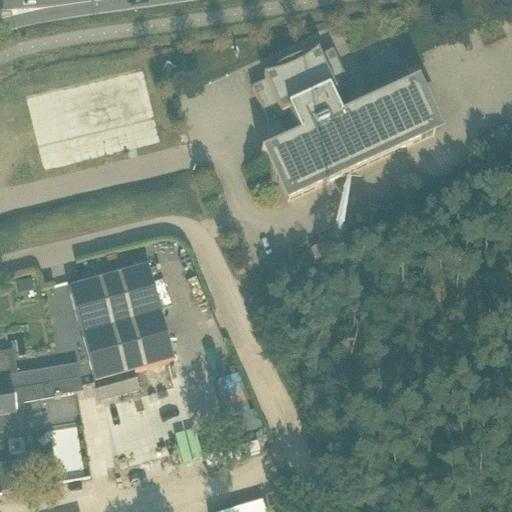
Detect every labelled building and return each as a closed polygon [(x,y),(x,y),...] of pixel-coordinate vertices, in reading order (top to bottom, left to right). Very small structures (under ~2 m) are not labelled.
[(328,98),(348,88),(332,53),(319,59),(317,55),(316,56),(307,58),(301,60),(295,62),(287,65),(279,69),(271,74),(269,76),(264,80),(263,80),(265,84),(251,90),(267,125),(288,116),(291,122),(278,128),(283,140),(296,134),(299,140),(260,158),(260,159),(266,156),(287,203),(434,136),(412,89),(417,87),(417,85),(339,121),(328,98)] [(310,252),(315,263),(333,255),(328,244),(310,252)] [(87,286),(68,291),(94,385),(133,375),(145,371),(159,367),(173,363),(147,269),(87,286)] [(0,394),(80,381),(77,366),(15,377),(11,354),(0,355),(0,394)] [(133,375),(94,385),(99,405),(119,400),(138,394),(133,375)] [(0,394),(0,436),(25,432),(21,406),(54,400),(54,401),(60,400),(60,399),(82,395),(81,389),(80,381),(0,394)] [(175,458),(106,473),(111,493),(179,479),(175,458)] [(43,459),(0,466),(0,485),(1,495),(48,487),(43,459)]
